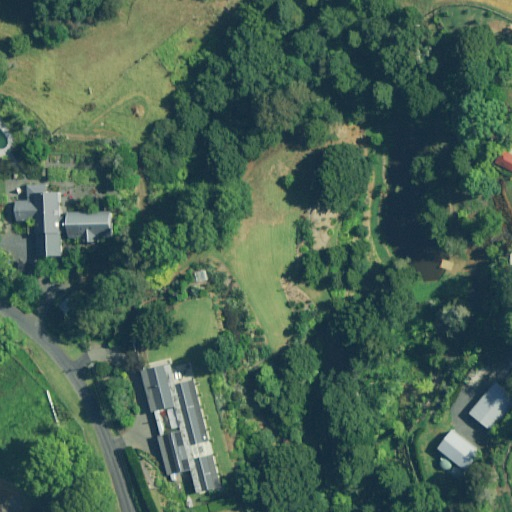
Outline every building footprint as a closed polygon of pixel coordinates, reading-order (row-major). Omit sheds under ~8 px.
[(511,153),(505,151),(499,163),(511,169),(511,153)] [(60,193),(34,193),(34,201),(16,201),(16,222),(34,222),(34,256),(61,256),(60,193)] [(68,211),(69,238),(82,238),(82,243),(98,242),(98,237),(113,236),(112,210),(68,211)] [(487,371),(474,363),(462,382),(474,390),(487,371)] [(211,440),(198,379),(176,384),(171,364),(141,371),(151,413),(174,408),(179,430),(158,434),(167,475),(191,470),(196,494),(222,489),(214,454),(195,459),(192,445),(211,440)] [(511,406),(511,396),(493,382),(468,414),(492,433),(511,406)] [(479,452),(451,429),(435,448),(462,472),(479,452)]
